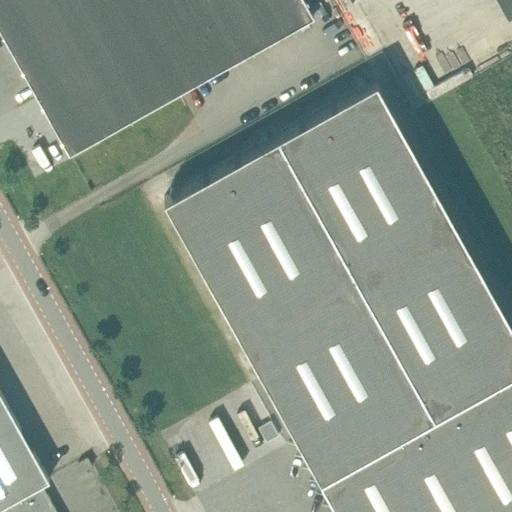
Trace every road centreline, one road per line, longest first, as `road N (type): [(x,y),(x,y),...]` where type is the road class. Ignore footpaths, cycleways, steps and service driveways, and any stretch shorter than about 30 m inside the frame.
road 1 (unknown): [(13,244),(342,39)]
road 2 (unclassified): [(161,511),(0,221)]
